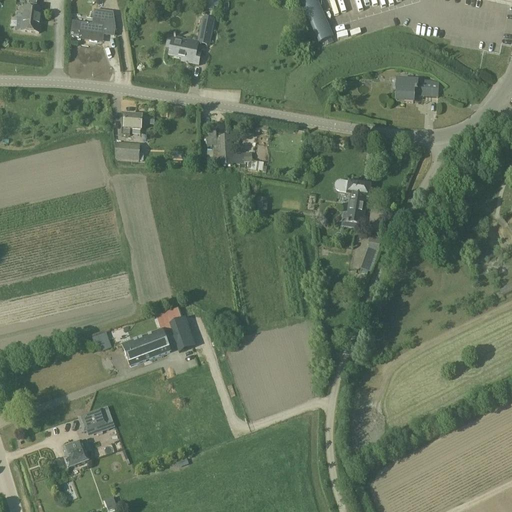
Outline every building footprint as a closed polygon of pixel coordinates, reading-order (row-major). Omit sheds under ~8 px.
[(28,0),(27,9),(24,9),(21,32),(38,34),(41,11),(36,10),(37,0),(28,0)] [(328,0),(312,0),(315,10),(330,6),(328,0)] [(115,29),(112,15),(95,13),(93,27),(73,24),(71,34),(80,35),(79,41),(103,44),(104,37),(113,39),(115,29)] [(476,16),(471,46),(497,51),(502,20),(494,19),(495,16),(485,14),(485,18),(476,16)] [(469,32),(472,21),(447,15),(445,25),(469,32)] [(166,49),(170,50),(169,58),(186,62),(185,64),(198,67),(201,54),(198,54),(200,46),(209,47),(214,21),(203,19),(198,43),(168,37),(166,49)] [(413,104),(414,98),(437,99),(438,84),(418,83),(418,82),(396,81),(395,104),(413,104)] [(125,117),(124,131),(141,132),(142,118),(125,117)] [(207,147),(213,147),(217,147),(217,151),(213,151),(213,162),(221,162),(221,167),(233,167),(233,165),(244,165),(244,154),(233,155),(232,136),(220,137),(220,139),(216,139),(216,131),(208,131),(208,137),(206,137),(207,147)] [(115,162),(121,162),(139,163),(140,146),(115,145),(115,162)] [(263,171),(263,164),(255,163),(254,171),(263,171)] [(363,227),(367,199),(369,199),(370,186),(348,183),(347,195),(343,195),(341,203),(348,204),(346,215),(343,214),(341,228),(360,231),(360,227),(363,227)] [(257,215),(265,216),(266,200),(257,200),(257,215)] [(380,241),(377,240),(369,239),(367,250),(378,252),(380,241)] [(501,295),(511,288),(511,283),(499,290),(501,295)] [(122,344),(123,347),(122,347),(130,368),(170,354),(169,350),(176,347),(179,354),(193,348),(183,321),(181,322),(177,311),(156,318),(161,333),(130,344),(129,342),(122,344)] [(92,340),(95,349),(101,346),(103,352),(111,349),(106,334),(92,340)] [(167,389),(153,394),(155,399),(169,394),(167,389)] [(78,419),(83,434),(94,430),(96,436),(109,431),(101,411),(78,419)] [(188,447),(201,442),(198,434),(185,439),(188,447)] [(64,462),(68,471),(88,463),(85,455),(91,453),(86,441),(62,451),(66,461),(64,462)]
